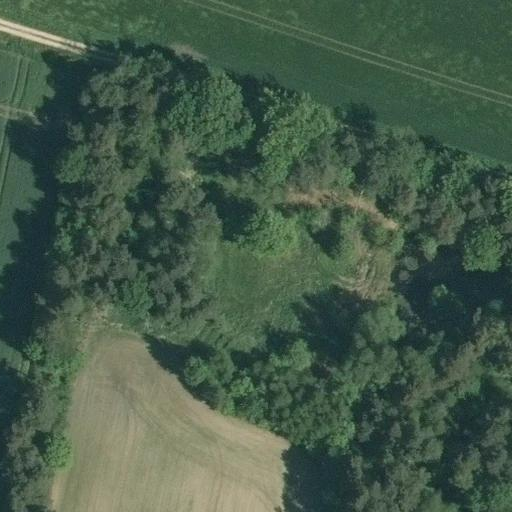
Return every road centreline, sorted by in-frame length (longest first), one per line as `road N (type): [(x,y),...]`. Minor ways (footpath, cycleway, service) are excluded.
road 1 (track): [(0,26),(511,181)]
road 2 (track): [(238,98),(232,194),(242,253),(233,304)]
